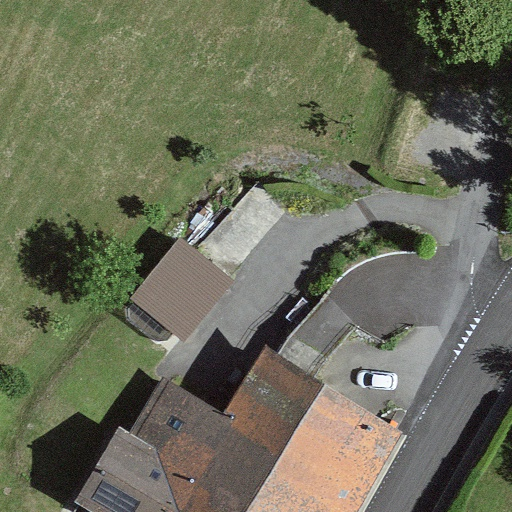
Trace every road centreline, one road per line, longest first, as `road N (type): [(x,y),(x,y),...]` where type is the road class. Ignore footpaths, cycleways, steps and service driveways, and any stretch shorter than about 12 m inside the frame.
road 1 (unclassified): [(511,45),(481,180),(476,293),(504,332)]
road 2 (tertiary): [(504,332),(399,511)]
